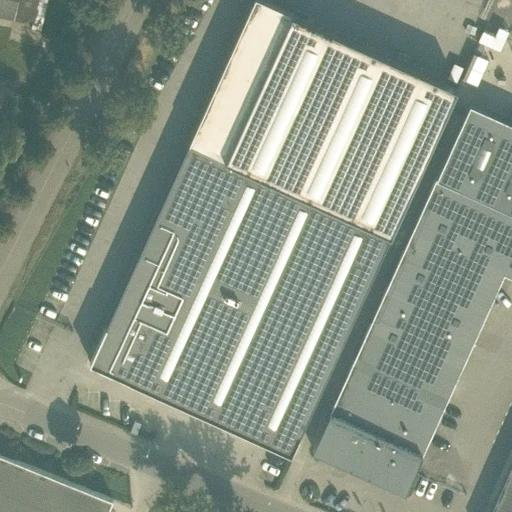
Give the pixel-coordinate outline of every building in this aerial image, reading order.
[(0,0),(0,14),(32,22),(37,0),(0,0)] [(265,0),(250,0),(189,141),(289,188),(390,234),(457,85),(302,16),(288,10),(265,0)] [(511,120),(470,101),(312,449),(335,459),(336,459),(347,464),(346,464),(359,470),(405,491),(504,273),(511,276),(511,120)] [(190,407),(289,188),(189,141),(89,361),(190,407)] [(289,188),(190,407),(291,452),(390,234),(289,188)] [(0,452),(0,511),(106,511),(113,498),(0,452)] [(511,511),(511,458),(487,511),(511,511)]
